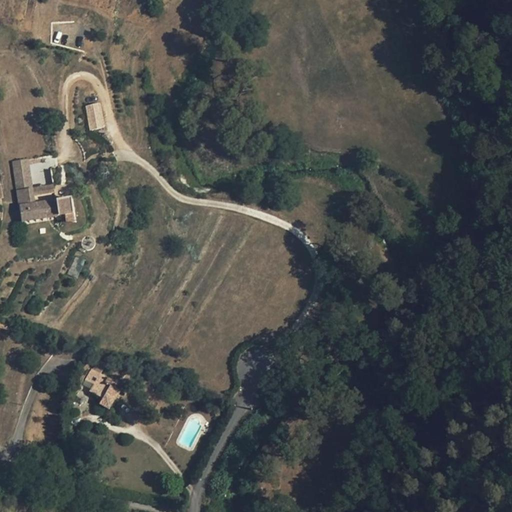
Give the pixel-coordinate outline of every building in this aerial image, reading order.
[(100,102),(85,105),(90,130),(105,127),(100,102)] [(19,178),(34,177),(30,132),(15,133),(19,178)] [(19,178),(21,205),(64,200),(61,175),(34,177),(19,178)] [(95,191),(84,191),(84,197),(84,199),(95,199),(95,191)] [(84,197),(71,199),(71,205),(84,204),(84,199),(84,197)] [(21,205),(20,205),(21,220),(64,214),(64,222),(73,222),(72,212),(71,205),(71,199),(64,200),(21,205)] [(94,211),(95,199),(84,199),(84,204),(84,212),(94,211)] [(95,245),(95,243),(94,241),(94,240),(93,239),(91,238),(90,237),(88,237),(87,237),(85,238),(84,239),(83,240),(82,242),(82,243),(82,245),(83,246),(84,248),(85,249),(86,249),(88,250),(89,250),(91,249),(92,248),(93,247),(94,246),(95,245)] [(86,379),(95,385),(91,391),(103,398),(100,403),(110,408),(120,391),(119,391),(122,386),(101,374),(107,364),(97,358),(86,379)]
